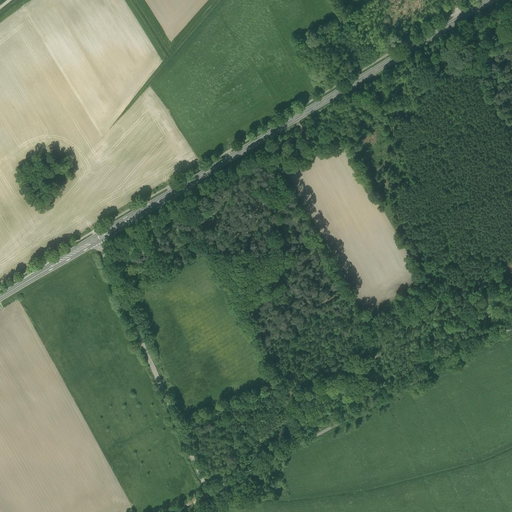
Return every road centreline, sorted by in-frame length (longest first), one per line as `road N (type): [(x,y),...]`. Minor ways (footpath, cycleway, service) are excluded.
road 1 (secondary): [(490,0),(96,239)]
road 2 (unclassified): [(209,494),(511,327)]
road 3 (unclassified): [(209,494),(96,239)]
